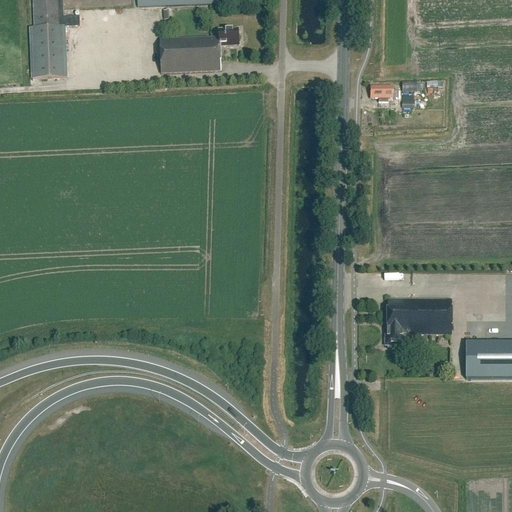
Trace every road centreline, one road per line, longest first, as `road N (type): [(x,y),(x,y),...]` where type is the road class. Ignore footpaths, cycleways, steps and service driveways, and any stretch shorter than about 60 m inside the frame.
road 1 (motorway): [(0,462),(28,417),(52,399),(112,381),(171,392),(261,460),(305,480)]
road 2 (motorway): [(310,457),(282,453),(212,395),(141,364),(76,361),(0,382)]
road 3 (unclassified): [(274,333),(281,65)]
road 4 (secondary): [(336,334),(343,67)]
